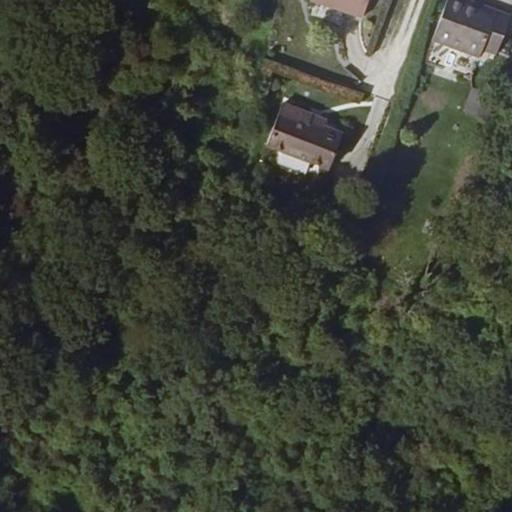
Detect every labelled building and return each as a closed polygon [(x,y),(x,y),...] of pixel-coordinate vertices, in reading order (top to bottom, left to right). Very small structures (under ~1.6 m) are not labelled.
[(321,0),(319,7),(321,8),(370,26),(380,0),(321,0)] [(511,29),(479,15),(481,10),(459,1),(440,46),(483,64),(486,56),(500,62),(511,37),(511,29)] [(511,29),(511,24),(481,10),(479,15),(511,29)] [(470,82),(464,105),(486,110),(491,87),(470,82)] [(272,149),(288,156),(298,111),(288,107),(272,149)] [(315,126),(318,119),(298,111),(288,156),(334,174),(348,140),(329,132),(315,126)] [(329,132),(332,125),(318,119),(315,126),(329,132)]
